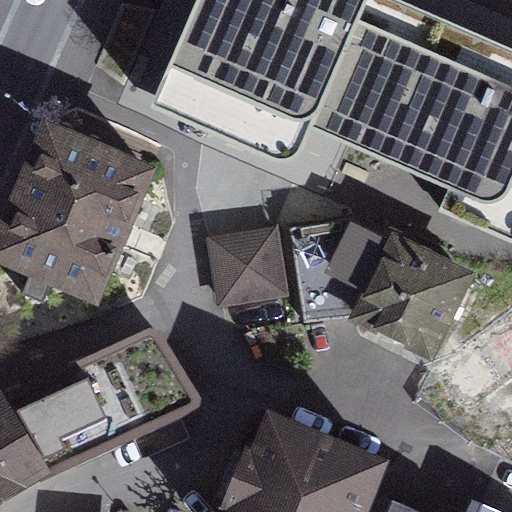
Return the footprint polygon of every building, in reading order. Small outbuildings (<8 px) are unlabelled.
[(511,42),(413,0),(189,0),(140,119),(269,177),(286,176),(304,170),(319,173),(341,183),(349,166),(437,200),(426,221),(507,258),(511,258),(511,42)] [(46,129),(0,236),(0,256),(38,272),(37,275),(30,272),(21,294),(42,303),(51,281),(48,280),(49,277),(94,296),(148,172),(46,129)] [(433,366),(475,276),(391,235),(389,238),(351,219),(290,229),(303,323),(351,319),(349,325),(433,366)] [(278,226),(210,235),(219,309),(288,298),(278,226)] [(511,447),(511,312),(425,374),(489,464),(511,447)] [(0,508),(45,481),(47,484),(66,474),(74,479),(92,470),(94,462),(198,410),(200,400),(163,334),(150,331),(6,398),(0,387),(0,508)] [(371,511),(389,466),(266,413),(250,452),(245,451),(220,511),(371,511)] [(501,511),(473,498),(466,511),(419,511),(395,501),(390,511),(501,511)]
